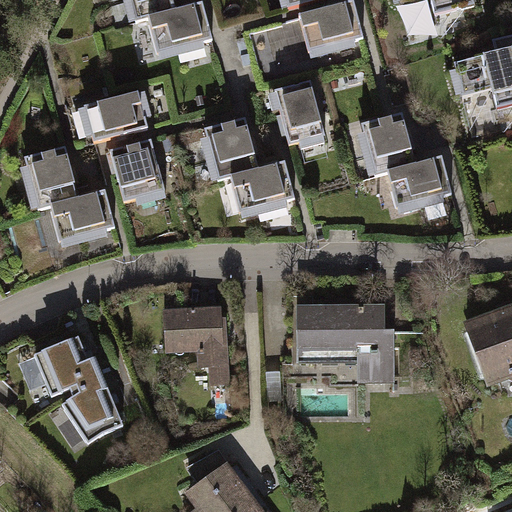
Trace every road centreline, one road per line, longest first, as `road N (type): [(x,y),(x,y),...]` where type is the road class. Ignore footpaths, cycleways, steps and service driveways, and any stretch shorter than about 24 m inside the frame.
road 1 (residential): [(0,316),(86,281),(171,261),(511,252)]
road 2 (unknown): [(248,257),(255,437),(236,468)]
